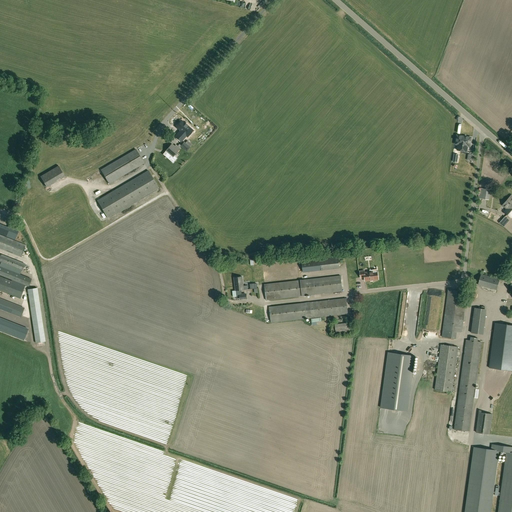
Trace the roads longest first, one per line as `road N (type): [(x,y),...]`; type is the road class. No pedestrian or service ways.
road 1 (unclassified): [(511,154),(335,0)]
road 2 (unknown): [(511,266),(493,307),(470,437),(511,446)]
